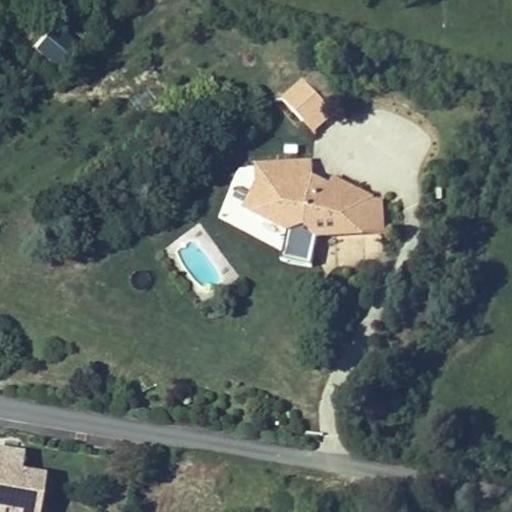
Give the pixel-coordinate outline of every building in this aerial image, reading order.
[(311,85),(289,103),(309,126),(331,107),(311,85)] [(318,166),(259,167),(260,190),(248,209),(290,236),(309,225),(323,239),(369,236),(368,206),(374,201),(338,181),(332,190),(317,183),(318,166)] [(368,206),(369,236),(387,236),(389,204),(385,202),(374,201),(368,206)] [(309,225),(290,236),(288,252),(320,257),(323,239),(309,225)] [(49,511),(56,476),(32,472),(35,453),(7,448),(0,484),(0,511),(49,511)]
